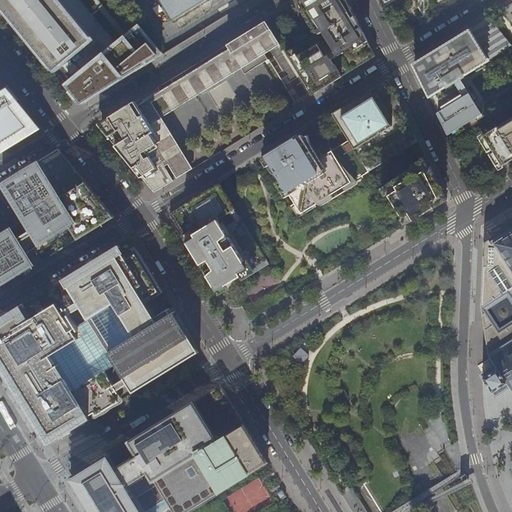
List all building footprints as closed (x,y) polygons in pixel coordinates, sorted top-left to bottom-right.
[(153,60),(162,55),(140,28),(129,37),(98,0),(0,0),(0,2),(7,11),(52,66),(82,102),(117,81),(133,71),(153,60)] [(162,0),(174,20),(206,0),(162,0)] [(332,80),(376,54),(348,0),(302,0),(314,19),(309,22),(313,26),(314,25),(318,31),(312,35),(314,37),(305,43),(303,39),(285,50),(312,94),(332,80)] [(382,0),(385,5),(393,0),(415,0),(428,22),(451,9),(465,0),(464,0),(382,0)] [(511,1),(501,9),(511,22),(511,1)] [(421,57),(413,62),(416,70),(429,96),(511,46),(511,45),(488,16),(483,20),(471,27),(451,39),(435,49),(421,57)] [(147,176),(158,190),(159,189),(166,184),(167,184),(179,177),(188,171),(186,167),(189,165),(183,155),(170,163),(145,122),(170,106),(174,110),(207,89),(198,74),(232,53),(245,73),(268,58),(265,52),(280,43),(265,20),(245,32),(214,51),(184,70),(157,87),(160,91),(141,103),(136,106),(132,108),(130,109),(128,105),(116,113),(101,122),(108,129),(128,154),(147,176)] [(344,104),(333,111),(349,138),(368,169),(416,140),(412,131),(391,87),(386,78),(374,85),(360,94),(344,104)] [(0,153),(7,149),(38,130),(41,128),(33,117),(11,90),(10,88),(0,94),(0,153)] [(470,92),(437,113),(440,119),(445,127),(448,135),(483,114),(475,100),(477,99),(473,92),(470,93),(470,92)] [(481,130),(504,166),(511,160),(511,122),(510,123),(504,115),(481,130)] [(276,147),(260,156),(270,171),(272,173),(274,174),(278,176),(299,209),(313,201),(315,204),(341,187),(340,185),(360,172),(362,176),(363,175),(362,173),(368,169),(349,138),(342,143),(343,145),(340,147),(334,151),(333,149),(316,158),(312,152),(314,151),(301,131),(296,134),(276,147)] [(0,286),(4,284),(21,274),(30,268),(22,255),(29,250),(69,227),(77,240),(115,218),(110,212),(107,209),(92,190),(78,173),(66,158),(64,155),(59,148),(28,167),(0,184),(0,286)] [(435,208),(446,201),(439,186),(427,161),(384,187),(407,225),(412,222),(435,208)] [(242,279),(243,281),(269,265),(218,183),(195,198),(180,207),(170,214),(175,222),(189,245),(202,266),(213,285),(217,291),(241,276),(242,279)] [(511,230),(493,243),(488,236),(481,240),(480,266),(479,291),(478,304),(482,327),(486,352),(488,360),(479,366),(481,370),(485,375),(492,387),(495,391),(497,395),(511,387),(511,230)] [(0,317),(0,364),(7,375),(18,393),(20,391),(23,395),(25,398),(22,400),(24,404),(29,411),(44,435),(49,444),(57,439),(87,420),(90,418),(89,417),(89,416),(111,402),(106,393),(114,389),(116,393),(117,393),(104,371),(115,364),(131,390),(132,393),(137,390),(158,377),(199,352),(191,340),(184,328),(178,319),(176,314),(173,316),(172,313),(174,311),(173,310),(171,312),(169,309),(155,318),(153,315),(154,313),(155,311),(154,309),(152,308),(149,309),(137,289),(154,278),(138,253),(136,249),(125,256),(118,245),(75,272),(66,277),(67,278),(64,279),(64,278),(63,279),(88,319),(77,326),(65,307),(64,307),(65,310),(63,311),(57,302),(28,320),(20,306),(15,309),(0,317)] [(304,359),(309,352),(302,346),(296,353),(304,359)] [(77,474),(70,478),(73,482),(85,502),(89,508),(91,511),(158,511),(168,506),(171,511),(183,511),(266,461),(258,448),(241,421),(226,397),(219,386),(197,400),(180,410),(172,416),(141,435),(128,442),(143,466),(133,472),(122,478),(108,455),(77,474)]
